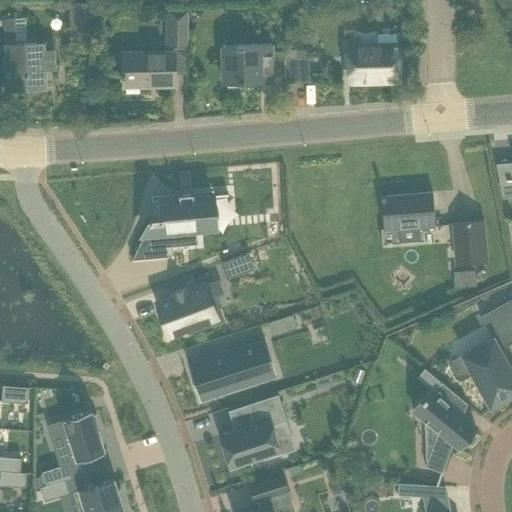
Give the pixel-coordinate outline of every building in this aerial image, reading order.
[(70,29),(89,30),(90,3),(70,3),(70,29)] [(166,9),(167,45),(188,45),(187,8),(166,9)] [(44,69),(55,69),(54,50),(44,50),(43,42),(15,43),(14,17),(3,17),(5,90),(45,88),(44,69)] [(222,45),(223,84),(272,83),(271,44),(222,45)] [(349,47),(350,81),(398,80),(397,46),(349,47)] [(123,74),(119,74),(120,79),(124,79),(124,87),(149,86),(149,84),(174,83),(174,73),(173,52),(123,53),(123,66),(123,74)] [(309,82),(308,58),(285,59),(284,83),(309,82)] [(511,181),(499,182),(502,198),(511,197),(511,181)] [(380,196),(383,228),(397,227),(398,242),(419,240),(418,231),(435,230),(432,192),(380,196)] [(152,217),(132,260),(164,257),(168,255),(167,246),(197,244),(196,230),(215,228),(212,195),(193,197),(193,193),(179,195),(180,198),(161,199),(162,216),(152,217)] [(453,223),(456,261),(486,259),(483,221),(453,223)] [(244,254),(217,264),(223,279),(249,269),(244,254)] [(473,269),(454,270),(455,287),(474,285),(473,269)] [(205,284),(156,302),(168,336),(200,324),(197,316),(214,310),(210,298),(223,293),(218,280),(205,285),(205,284)] [(451,361),(449,368),(455,378),(461,380),(472,374),(490,406),(506,398),(510,399),(511,398),(511,371),(500,349),(511,342),(511,298),(480,316),(492,339),(451,361)] [(292,316),(269,323),(272,334),(296,327),(292,316)] [(188,362),(187,362),(200,401),(201,401),(200,400),(223,393),(252,383),(246,365),(269,357),(263,339),(206,357),(207,360),(201,362),(200,359),(189,363),(188,362)] [(356,368),(352,381),(359,384),(364,371),(356,368)] [(442,473),(452,443),(457,447),(475,426),(463,416),(467,403),(441,382),(433,391),(431,390),(414,412),(437,431),(425,467),(442,473)] [(2,385),(1,401),(27,403),(28,387),(2,385)] [(253,424),(218,436),(229,469),(281,452),(272,425),(286,421),(277,395),(247,405),(253,424)] [(72,416),(63,419),(77,461),(86,458),(104,452),(97,431),(97,430),(99,430),(101,429),(96,414),(92,415),(92,413),(91,410),(82,413),(81,413),(80,413),(80,414),(74,416),(73,415),(72,416)] [(0,456),(0,470),(0,471),(20,472),(21,458),(9,457),(0,456)] [(66,464),(41,472),(46,485),(65,479),(65,480),(70,478),(66,464)] [(0,471),(0,485),(25,487),(26,472),(20,472),(0,471)] [(279,511),(277,507),(291,503),(287,491),(288,491),(283,474),(248,485),(254,502),(257,500),(260,507),(245,511),(279,511)] [(41,487),(40,487),(44,501),(69,493),(65,480),(65,479),(46,485),(41,487)] [(113,479),(73,491),(79,511),(100,511),(125,504),(120,488),(116,489),(115,484),(113,479)] [(426,485),(398,483),(397,495),(422,497),(425,497),(426,485)]
